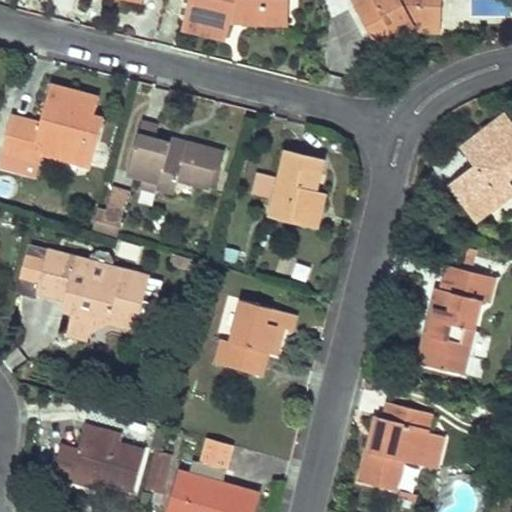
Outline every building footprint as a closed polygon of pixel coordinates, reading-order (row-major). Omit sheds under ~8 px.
[(228,38),(231,22),(235,9),(244,11),(243,23),(269,25),(270,12),(290,13),(290,0),(189,0),(183,26),(228,38)] [(352,0),(379,49),(399,38),(396,33),(417,22),(442,23),(443,0),(352,0)] [(235,9),(231,22),(243,23),(244,11),(235,9)] [(270,12),(269,25),(289,25),(290,13),(270,12)] [(396,33),(399,38),(417,29),(442,30),(442,23),(417,22),(396,33)] [(25,135),(29,120),(12,116),(0,160),(0,166),(29,174),(35,149),(82,163),(89,138),(99,140),(104,119),(95,116),(99,97),(51,85),(41,123),(37,138),(25,135)] [(475,166),(448,187),(462,205),(470,199),(481,215),(511,189),(511,187),(505,179),(511,173),(511,124),(505,115),(474,138),(487,156),(475,166)] [(41,123),(29,120),(25,135),(37,138),(41,123)] [(128,173),(143,177),(158,181),(157,186),(158,187),(175,191),(178,180),(209,188),(215,168),(221,170),(226,151),(188,142),(187,146),(170,141),(156,138),(159,125),(141,120),(128,173)] [(172,137),(170,141),(187,146),(188,142),(172,137)] [(89,138),(82,163),(93,165),(99,140),(89,138)] [(474,138),(462,147),(475,166),(487,156),(474,138)] [(271,215),(308,224),(317,189),(325,158),(288,149),(280,178),(275,200),(271,215)] [(255,195),(275,200),(280,178),(261,173),(255,195)] [(158,181),(143,177),(141,186),(157,190),(158,187),(157,186),(158,181)] [(99,206),(93,230),(119,237),(131,191),(114,186),(107,209),(99,206)] [(317,189),(308,224),(318,226),(326,191),(317,189)] [(470,199),(462,205),(473,220),(481,215),(470,199)] [(421,226),(419,233),(433,236),(434,229),(421,226)] [(75,309),(70,326),(90,331),(93,317),(145,331),(153,302),(144,300),(151,275),(113,266),(115,259),(111,252),(100,249),(93,253),(91,259),(63,252),(60,261),(47,257),(39,288),(68,296),(77,299),(75,309)] [(49,249),(47,257),(60,261),(63,252),(49,249)] [(425,333),(418,362),(461,373),(480,300),(488,302),(494,278),(448,266),(441,289),(436,288),(431,308),(433,308),(427,334),(425,333)] [(68,296),(65,306),(75,309),(77,299),(68,296)] [(262,375),(268,352),(276,326),(283,328),(292,330),(296,313),(243,299),(232,340),(222,338),(216,363),(262,375)] [(70,326),(68,333),(88,339),(90,331),(70,326)] [(276,326),(268,352),(276,354),(283,328),(276,326)] [(372,450),(368,449),(361,480),(396,489),(404,459),(418,463),(426,433),(431,413),(388,402),(384,418),(380,417),(372,450)] [(376,416),(368,449),(372,450),(380,417),(376,416)] [(479,424),(474,445),(497,451),(503,430),(479,424)] [(52,475),(70,480),(73,473),(105,482),(134,489),(145,451),(82,433),(77,450),(61,446),(52,475)] [(426,433),(418,463),(438,468),(445,438),(426,433)] [(231,445),(206,438),(199,464),(224,470),(231,445)] [(168,495),(171,455),(151,453),(148,493),(168,495)] [(252,511),(258,492),(181,472),(170,511),(252,511)] [(73,473),(70,480),(103,489),(105,482),(73,473)] [(415,501),(417,495),(403,490),(401,497),(415,501)]
